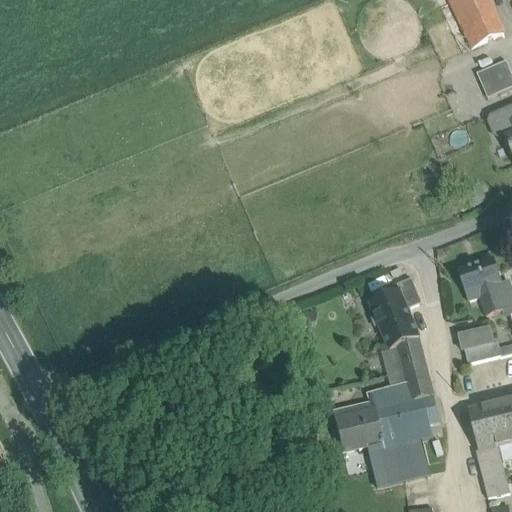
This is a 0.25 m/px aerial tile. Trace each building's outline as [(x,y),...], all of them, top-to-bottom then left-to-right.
[(447,0),(470,49),(503,35),(487,0),(447,0)] [(487,100),(511,89),(511,76),(506,63),(476,75),(487,100)] [(503,137),(511,133),(511,119),(498,126),(503,137)] [(511,133),(503,137),(511,156),(511,133)] [(509,311),(511,309),(511,298),(507,284),(502,286),(492,259),(492,260),(459,272),(459,271),(458,271),(469,304),(470,304),(470,303),(480,300),(483,306),(482,306),(486,319),(509,311)] [(399,293),(407,312),(422,306),(411,281),(397,287),(399,293)] [(379,328),(390,353),(397,350),(418,341),(419,340),(407,312),(399,293),(370,306),(376,320),(374,321),(377,328),(379,328)] [(459,339),(463,354),(465,353),(465,354),(493,346),(490,331),(459,339)] [(411,403),(433,397),(418,341),(397,350),(407,387),(411,403)] [(493,346),(465,354),(468,367),(501,359),(497,346),(493,346)] [(372,406),(373,413),(411,403),(407,387),(369,397),(372,406)] [(389,474),(374,478),(377,491),(432,478),(423,443),(432,441),(429,426),(440,424),(433,397),(411,403),(373,413),(389,474)] [(472,425),(479,455),(498,450),(511,446),(511,402),(469,413),(470,417),(468,418),(470,426),(472,425)] [(373,413),(372,406),(334,416),(344,456),(367,450),(374,478),(389,474),(373,413)] [(498,450),(479,455),(477,455),(488,502),(510,497),(498,450)] [(308,479),(311,493),(316,492),(328,490),(333,489),(330,475),(308,479)] [(332,511),(328,490),(316,492),(320,511),(332,511)]
